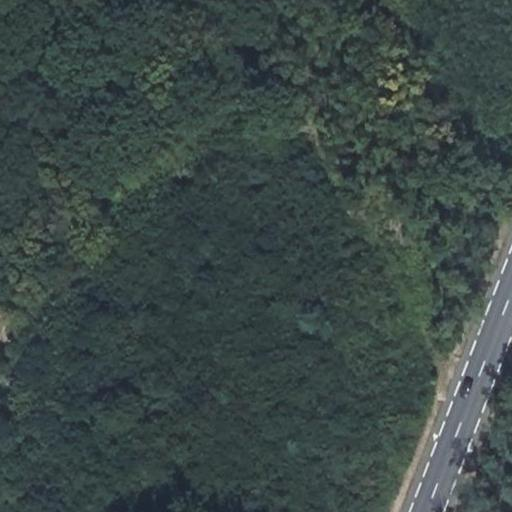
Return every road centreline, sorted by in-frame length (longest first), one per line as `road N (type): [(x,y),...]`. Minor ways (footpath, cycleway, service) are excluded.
road 1 (track): [(465,406),(321,146),(223,66),(0,351)]
road 2 (primary): [(425,511),(511,289)]
